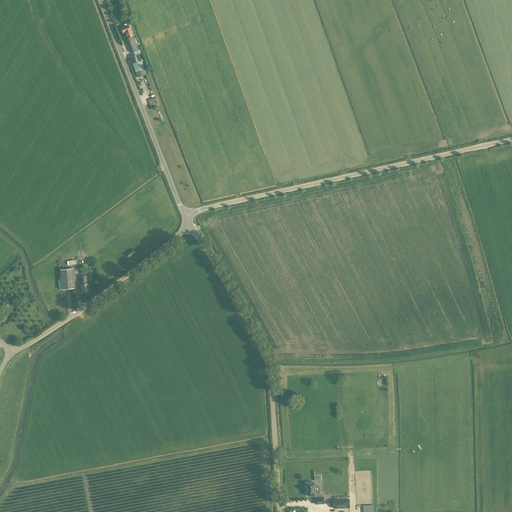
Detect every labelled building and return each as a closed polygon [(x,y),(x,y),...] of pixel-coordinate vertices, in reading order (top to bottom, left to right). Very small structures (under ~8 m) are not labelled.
[(127,23),(124,24),(125,26),(121,27),(123,33),(126,32),(128,38),(126,38),(131,53),(138,50),(131,30),(130,30),(127,23)] [(130,57),(137,76),(146,73),(139,54),(130,57)] [(148,99),(151,107),(159,104),(156,96),(148,99)] [(136,252),(133,248),(126,253),(129,257),(136,252)] [(62,289),(75,288),(73,268),(60,269),(62,289)] [(87,275),(80,276),(80,284),(81,293),(88,292),(87,284),(87,275)] [(315,483),(307,483),(307,487),(306,487),(306,491),(308,491),(308,496),(315,495),(316,497),(315,497),(316,504),(324,504),(323,497),(318,497),(318,492),(315,492),(315,483)] [(349,507),(349,499),(333,500),(334,508),(349,507)]
